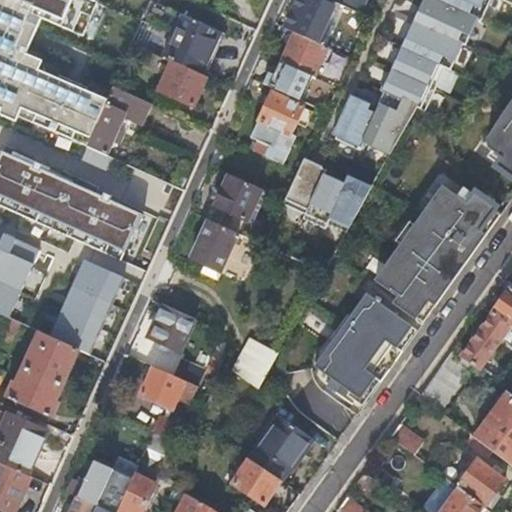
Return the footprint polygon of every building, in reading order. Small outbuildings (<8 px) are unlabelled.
[(43,17),(85,35),(99,1),(96,0),(0,0),(0,107),(89,145),(109,99),(87,90),(89,86),(61,74),(59,77),(40,69),(44,60),(28,52),(43,17)] [(319,0),(298,0),(285,27),(295,32),(322,45),(324,39),(320,37),(334,7),(319,0)] [(365,143),(392,155),(418,108),(424,112),(445,68),(450,70),(463,45),(466,46),(478,20),(482,22),(492,0),(425,0),(419,14),(422,16),(415,32),(410,29),(382,91),(385,93),(375,114),(369,110),(371,105),(352,96),(341,118),(345,120),(336,139),(361,151),(365,143)] [(346,0),(346,2),(361,9),(365,0),(346,0)] [(145,18),(175,31),(182,15),(153,2),(145,18)] [(175,31),(163,57),(173,61),(202,74),(221,33),(182,15),(175,31)] [(295,32),(281,62),(313,77),(316,78),(330,49),(322,45),(295,32)] [(351,58),(358,43),(344,36),(337,52),(351,58)] [(194,106),(208,76),(202,74),(173,61),(160,91),(194,106)] [(313,77),(281,62),(275,73),(270,70),(263,83),(302,101),(313,77)] [(109,99),(89,145),(109,154),(126,117),(143,125),(152,103),(115,86),(109,99)] [(326,112),(333,97),(322,91),(314,107),(326,112)] [(312,112),(273,93),(252,137),(259,140),(255,149),(268,156),(268,157),(285,165),(298,136),(294,133),(300,121),(306,124),(312,112)] [(511,101),(503,114),(486,141),(488,149),(501,159),(496,166),(511,177),(511,101)] [(13,155),(3,151),(0,157),(0,204),(121,260),(143,215),(118,204),(120,200),(98,190),(96,193),(60,177),(61,173),(15,152),(13,155)] [(304,160),(284,204),(304,214),(302,218),(325,228),(327,224),(348,234),(374,187),(350,177),(346,185),(326,176),(328,171),(304,160)] [(263,189),(231,174),(217,205),(249,219),(263,189)] [(429,303),(434,307),(485,236),(480,232),(495,210),(474,195),(467,204),(442,187),(374,281),(397,298),(392,304),(416,321),(429,303)] [(217,205),(210,220),(240,233),(242,234),(249,219),(217,205)] [(240,233),(210,220),(192,258),(208,265),(204,272),(218,279),(240,233)] [(0,232),(0,313),(8,317),(38,249),(23,242),(20,247),(13,244),(15,239),(0,232)] [(15,239),(13,244),(20,247),(23,242),(15,239)] [(55,323),(49,336),(90,355),(124,278),(89,261),(82,276),(78,274),(67,297),(71,299),(59,325),(55,323)] [(491,313),(511,328),(511,287),(491,313)] [(390,358),(395,362),(402,352),(397,348),(412,328),(407,324),(373,300),(358,321),(351,315),(329,346),(336,351),(321,372),(349,392),(355,397),(360,400),(375,379),(390,358)] [(196,319),(165,304),(155,324),(158,325),(152,338),(181,351),(196,319)] [(461,355),(472,364),(481,370),(501,341),(511,349),(511,328),(491,313),(461,355)] [(0,371),(21,323),(12,319),(0,345),(0,388),(5,378),(0,375),(0,371)] [(56,339),(40,332),(16,385),(13,383),(7,396),(53,418),(59,405),(56,403),(80,350),(56,339)] [(259,388),(277,356),(253,340),(235,371),(259,388)] [(453,349),(421,394),(440,409),(472,364),(461,355),(453,349)] [(170,373),(187,381),(198,387),(205,371),(178,357),(170,373)] [(170,373),(155,366),(142,395),(174,410),(187,381),(170,373)] [(293,400),(327,428),(343,409),(308,381),(293,400)] [(493,450),(511,463),(511,393),(507,390),(474,435),(493,450)] [(0,461),(24,473),(28,475),(48,432),(30,423),(21,419),(0,409),(0,461)] [(33,416),(24,412),(21,419),(30,423),(33,416)] [(160,417),(153,431),(156,432),(173,441),(180,426),(160,417)] [(280,417),(250,459),(272,474),(279,464),(289,471),(312,439),(280,417)] [(400,424),(391,436),(414,454),(423,441),(400,424)] [(488,457),(493,450),(474,435),(472,434),(467,441),(488,457)] [(458,487),(484,507),(505,478),(479,458),(458,487)] [(266,507),(283,482),(272,474),(250,459),(234,486),(266,507)] [(0,509),(5,511),(9,511),(14,502),(19,504),(26,488),(20,484),(24,473),(0,461),(0,509)] [(95,462),(78,498),(97,506),(109,511),(118,511),(120,509),(127,495),(134,480),(114,471),(95,462)] [(134,480),(127,495),(120,509),(127,511),(141,511),(155,485),(136,476),(134,480)] [(427,511),(479,511),(484,507),(458,487),(446,478),(423,508),(427,511)] [(216,511),(212,509),(188,495),(178,511),(216,511)] [(338,511),(367,511),(347,497),(337,511),(338,511)] [(94,511),(97,506),(78,498),(71,511),(94,511)]
